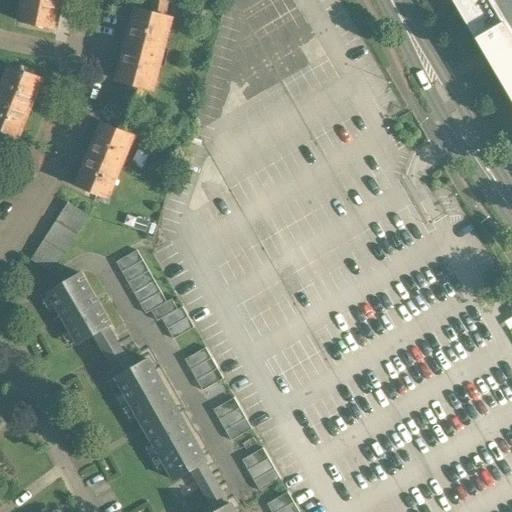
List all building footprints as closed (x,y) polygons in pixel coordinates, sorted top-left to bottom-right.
[(61,0),(22,0),(18,22),(55,30),(61,0)] [(167,0),(151,0),(150,7),(166,11),(167,0)] [(511,0),(451,0),(511,102),(511,0)] [(171,19),(134,9),(116,81),(152,91),(171,19)] [(41,79),(9,67),(0,89),(0,99),(28,111),(41,79)] [(144,95),(129,91),(123,108),(138,113),(144,95)] [(28,111),(0,99),(0,135),(16,142),(28,111)] [(138,113),(123,108),(117,124),(132,130),(138,113)] [(101,124),(88,155),(120,168),(133,137),(101,124)] [(120,168),(88,155),(75,186),(107,199),(120,168)] [(87,216),(68,204),(62,214),(81,226),(87,216)] [(81,226),(62,214),(56,223),(75,235),(81,226)] [(75,235),(56,223),(50,233),(69,245),(75,235)] [(121,239),(96,230),(90,245),(115,254),(121,239)] [(69,245),(50,233),(43,242),(63,254),(69,245)] [(63,254),(43,242),(37,251),(57,264),(63,254)] [(57,264),(37,251),(31,261),(51,273),(57,264)] [(136,251),(115,263),(121,274),(142,262),(136,251)] [(142,262),(121,274),(127,284),(148,272),(142,262)] [(148,272),(127,284),(133,294),(154,282),(148,272)] [(80,275),(48,293),(78,345),(93,336),(107,328),(109,326),(80,275)] [(154,282),(133,294),(139,305),(160,293),(154,282)] [(160,293),(139,305),(145,315),(150,312),(165,303),(160,293)] [(165,303),(150,312),(156,322),(161,320),(177,310),(171,300),(165,303)] [(177,310),(161,320),(166,330),(187,318),(181,308),(177,310)] [(187,318),(166,330),(172,340),(193,328),(187,318)] [(107,328),(93,336),(103,353),(118,345),(107,328)] [(205,349),(184,361),(190,371),(211,359),(205,349)] [(122,352),(107,360),(117,377),(132,369),(122,352)] [(211,359),(190,371),(196,381),(216,369),(211,359)] [(117,377),(116,378),(131,404),(162,387),(147,360),(132,369),(117,377)] [(216,369),(196,381),(202,392),(222,380),(217,370),(216,369)] [(162,387),(131,404),(159,455),(191,437),(162,387)] [(233,399),(212,411),(218,421),(239,409),(233,399)] [(239,409),(218,421),(224,431),(224,432),(245,420),(239,409)] [(245,420),(224,432),(230,442),(251,430),(245,420)] [(191,437),(159,455),(174,481),(191,471),(205,464),(206,463),(191,437)] [(262,449),(241,461),(247,471),(268,459),(262,449)] [(268,459),(247,471),(253,482),(274,470),(268,459)] [(205,464),(191,471),(201,489),(215,481),(205,464)] [(274,470),(253,482),(259,492),(280,480),(274,470)] [(218,488),(205,496),(214,511),(216,511),(229,505),(218,488)] [(287,493),(266,505),(270,511),(277,511),(293,503),(287,493)] [(297,511),(293,503),(277,511),(297,511)]
